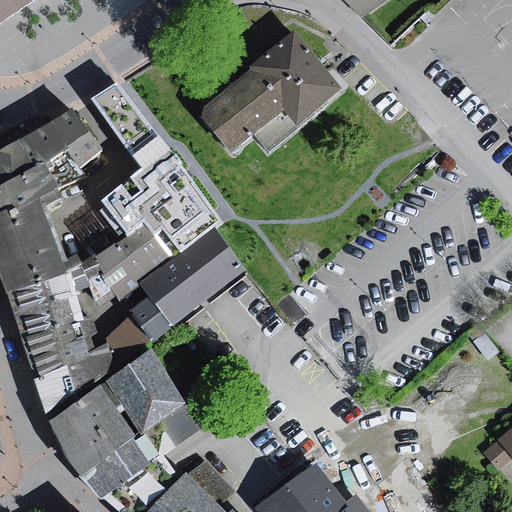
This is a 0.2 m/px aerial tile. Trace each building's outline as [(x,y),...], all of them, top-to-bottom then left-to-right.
[(0,0),(0,16),(23,0),(0,0)] [(340,0),(360,28),(401,0),(340,0)] [(341,85),(295,33),(231,88),(205,111),(236,147),(283,106),(298,123),(341,85)] [(129,231),(143,221),(145,224),(152,233),(162,226),(181,252),(214,228),(222,221),(118,82),(94,100),(145,169),(136,176),(105,199),(109,205),(101,210),(119,234),(127,228),(129,231)] [(98,149),(72,112),(21,141),(0,153),(0,211),(7,208),(10,212),(40,195),(42,200),(59,193),(57,188),(85,176),(79,165),(98,149)] [(0,270),(9,292),(67,271),(42,200),(40,195),(10,212),(7,208),(0,211),(0,270)] [(171,258),(152,233),(145,224),(95,259),(119,294),(127,288),(171,258)] [(242,269),(214,228),(181,252),(142,282),(152,296),(174,321),(203,299),(242,269)] [(9,292),(16,314),(23,336),(81,318),(67,271),(9,292)] [(153,338),(174,321),(152,296),(143,303),(133,311),(153,338)] [(90,315),(81,318),(23,336),(29,355),(38,378),(66,364),(79,401),(97,388),(109,379),(115,375),(107,344),(95,350),(89,334),(95,332),(93,326),(90,315)] [(152,351),(115,375),(109,379),(126,405),(144,431),(182,403),(152,351)] [(38,378),(44,399),(52,419),(79,401),(66,364),(38,378)] [(97,388),(79,401),(52,419),(63,437),(85,471),(129,438),(97,388)] [(511,432),(501,441),(511,454),(511,432)] [(100,495),(146,462),(129,438),(85,471),(92,483),(100,495)] [(164,455),(101,498),(117,511),(150,511),(182,478),(164,455)] [(206,461),(190,477),(216,504),(233,487),(206,461)] [(367,511),(357,498),(346,507),(315,466),(262,509),(264,511),(367,511)] [(235,511),(236,511),(235,511),(223,511),(216,504),(190,477),(185,472),(182,478),(150,511),(235,511)]
